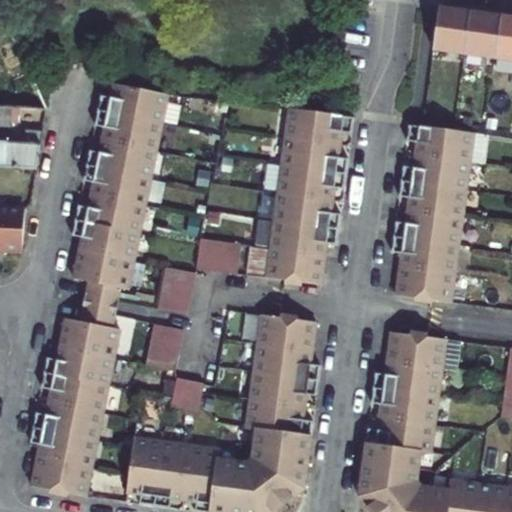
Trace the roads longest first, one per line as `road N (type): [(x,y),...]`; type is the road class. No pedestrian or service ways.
road 1 (residential): [(321,511),(403,0)]
road 2 (residential): [(35,303),(79,74)]
road 3 (unknown): [(195,364),(206,312),(227,299),(351,308)]
road 4 (residential): [(0,485),(35,303)]
